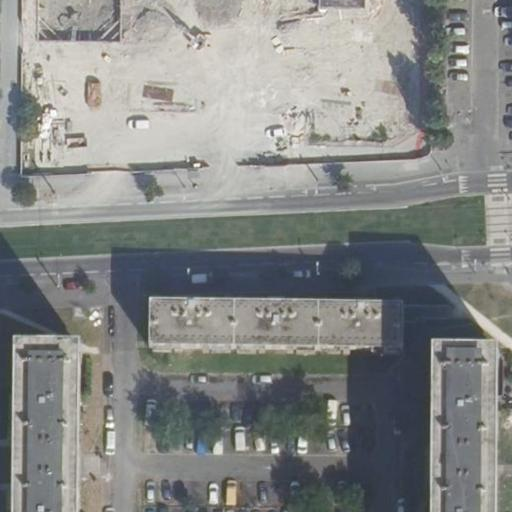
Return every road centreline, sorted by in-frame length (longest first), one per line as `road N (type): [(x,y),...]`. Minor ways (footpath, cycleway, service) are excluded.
road 1 (tertiary): [(511,184),(400,199),(0,217)]
road 2 (tertiary): [(0,269),(511,257)]
road 3 (unknown): [(148,47),(291,55),(298,63),(305,205)]
road 4 (unknown): [(9,36),(148,47)]
road 5 (unknown): [(148,47),(151,171)]
road 6 (unknown): [(79,45),(78,169)]
